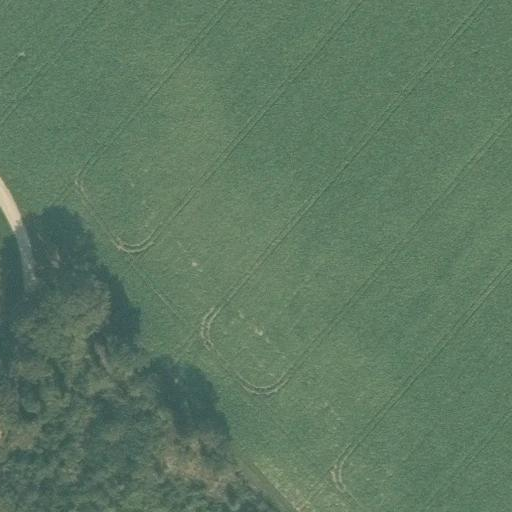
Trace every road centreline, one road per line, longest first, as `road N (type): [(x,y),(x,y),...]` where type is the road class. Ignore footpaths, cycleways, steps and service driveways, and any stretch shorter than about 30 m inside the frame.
road 1 (track): [(283,511),(72,295),(33,281)]
road 2 (track): [(33,281),(27,330),(0,412)]
